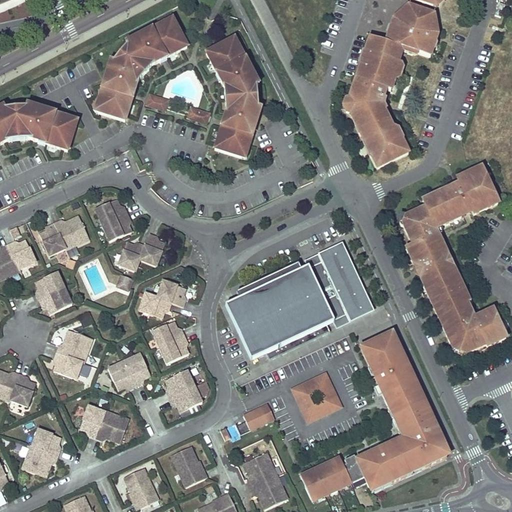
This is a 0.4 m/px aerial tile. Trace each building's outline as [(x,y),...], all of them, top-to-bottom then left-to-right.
[(412,0),(435,8),(438,0),(412,0)] [(499,3),(494,16),(499,18),(504,5),(499,3)] [(356,129),(358,133),(361,132),(386,118),(380,105),(386,90),(390,91),(400,63),(395,61),(400,48),(429,58),(437,36),(430,34),(432,27),(432,26),(432,24),(430,23),(433,16),(408,7),(405,15),(402,15),(400,18),(398,23),(393,21),(385,43),(369,38),(345,107),(356,129)] [(96,115),(123,123),(137,75),(185,50),(172,24),(163,29),(162,25),(123,45),(127,53),(116,66),(108,64),(95,105),(98,106),(96,115)] [(228,104),(212,152),(240,160),(242,152),(246,153),(259,111),(251,109),(250,91),(257,88),(236,49),(233,51),(229,43),(204,56),(228,104)] [(163,113),(166,104),(148,98),(145,108),(163,113)] [(0,145),(14,138),(65,154),(74,126),(65,124),(66,120),(25,107),(23,115),(5,117),(1,110),(0,110),(0,145)] [(207,116),(189,111),(186,121),(204,126),(207,116)] [(361,132),(358,133),(369,156),(376,170),(408,155),(401,140),(398,142),(386,118),(361,132)] [(473,319),(470,312),(466,303),(468,302),(456,275),(453,276),(442,250),(444,249),(435,231),(458,220),(457,218),(471,211),(473,216),(498,204),(493,194),(489,196),(481,180),(485,178),(480,168),(456,179),(459,185),(422,201),(425,209),(405,217),(401,225),(409,240),(411,246),(405,249),(412,264),(414,263),(427,289),(424,290),(436,317),(439,316),(445,329),(443,330),(452,350),(454,350),(464,354),(465,355),(485,346),(486,348),(505,340),(502,332),(498,333),(492,320),(495,318),(492,311),(480,316),(473,319)] [(493,194),(485,178),(481,180),(489,196),(493,194)] [(94,211),(102,229),(127,217),(124,210),(120,212),(116,201),(94,211)] [(127,217),(102,229),(109,243),(130,234),(127,226),(130,224),(127,217)] [(61,223),(54,226),(66,250),(67,252),(89,241),(78,218),(63,226),(61,223)] [(66,250),(54,226),(47,229),(49,233),(39,237),(49,258),(66,250)] [(145,247),(140,263),(156,269),(164,246),(156,243),(157,240),(149,237),(145,247)] [(16,244),(8,248),(20,272),(36,264),(25,244),(17,247),(16,244)] [(118,266),(136,273),(140,263),(145,247),(137,244),(136,247),(126,244),(118,266)] [(20,272),(8,248),(2,251),(3,254),(0,255),(0,283),(21,273),(20,272)] [(238,301),(224,308),(250,363),(265,355),(268,362),(329,333),(326,327),(366,307),(340,252),(300,272),(296,265),(235,294),(238,301)] [(35,296),(38,303),(65,290),(58,273),(35,284),(39,294),(35,296)] [(132,281),(120,277),(115,290),(127,294),(132,281)] [(162,282),(155,300),(171,306),(183,310),(186,303),(181,301),(185,291),(162,282)] [(65,290),(38,303),(42,310),(46,308),(49,316),(50,316),(72,305),(65,290)] [(155,300),(144,296),(138,312),(160,320),(163,314),(167,315),(171,306),(155,300)] [(502,332),(495,318),(492,320),(498,333),(502,332)] [(151,333),(159,350),(184,338),(181,331),(177,333),(173,323),(151,333)] [(59,347),(57,355),(82,364),(84,364),(92,341),(69,332),(63,348),(59,347)] [(366,486),(368,491),(388,481),(390,486),(404,480),(402,475),(419,467),(421,472),(445,460),(444,458),(439,446),(442,445),(410,376),(407,378),(402,367),(397,357),(401,355),(391,335),(359,350),(369,370),(371,369),(376,379),(373,380),(386,408),(389,407),(404,439),(384,448),(386,453),(381,455),(377,449),(373,451),(375,458),(370,460),(368,455),(355,462),(365,483),(366,486)] [(184,338),(159,350),(166,365),(187,355),(184,347),(187,346),(184,338)] [(82,364),(57,355),(54,362),(57,364),(54,372),(76,381),(82,364)] [(139,355),(124,363),(136,388),(142,385),(141,382),(150,377),(139,355)] [(136,388),(124,363),(108,370),(118,392),(127,388),(129,391),(136,388)] [(410,376),(405,365),(402,367),(407,378),(410,376)] [(0,400),(11,404),(11,402),(21,376),(12,373),(10,377),(0,372),(0,400)] [(187,372),(168,381),(176,397),(195,388),(187,372)] [(325,375),(291,391),(307,425),(341,409),(325,375)] [(21,376),(11,402),(28,409),(36,387),(27,383),(28,379),(21,376)] [(176,397),(168,381),(165,382),(169,392),(166,394),(169,400),(176,397)] [(206,382),(197,386),(202,400),(212,396),(206,382)] [(195,388),(176,397),(183,412),(202,404),(195,388)] [(176,397),(169,400),(172,407),(176,406),(180,414),(183,412),(176,397)] [(274,421),(267,406),(261,409),(267,424),(274,421)] [(88,438),(95,440),(105,414),(88,407),(79,429),(90,433),(88,438)] [(267,424),(261,409),(243,418),(249,432),(267,424)] [(105,414),(95,440),(102,443),(104,439),(119,444),(129,420),(106,411),(105,414)] [(38,430),(31,447),(58,456),(60,449),(57,448),(60,439),(38,430)] [(226,430),(220,433),(224,442),(230,440),(226,430)] [(448,457),(442,445),(439,446),(444,458),(448,457)] [(31,447),(29,446),(21,470),(45,479),(52,462),(55,463),(58,456),(31,447)] [(200,473),(196,464),(188,449),(170,458),(185,489),(206,479),(202,472),(200,473)] [(248,482),(251,489),(277,477),(267,455),(244,465),(252,481),(248,482)] [(308,480),(301,483),(311,504),(350,486),(352,489),(365,483),(355,462),(353,458),(343,463),(345,467),(342,468),(338,460),(331,463),(334,468),(328,471),(326,466),(319,469),(321,474),(315,477),(313,472),(306,475),(308,480)] [(419,467),(402,475),(404,480),(421,472),(419,467)] [(125,478),(131,494),(135,502),(133,503),(137,511),(159,501),(144,469),(125,478)] [(308,480),(306,475),(299,478),(301,483),(308,480)] [(277,477),(251,489),(254,497),(258,495),(265,510),(288,500),(277,477)] [(388,481),(368,491),(370,495),(390,486),(388,481)] [(235,511),(228,495),(223,497),(230,511),(235,511)] [(221,501),(212,505),(198,511),(230,511),(223,497),(220,499),(221,501)] [(89,511),(83,498),(63,507),(65,511),(89,511)]
